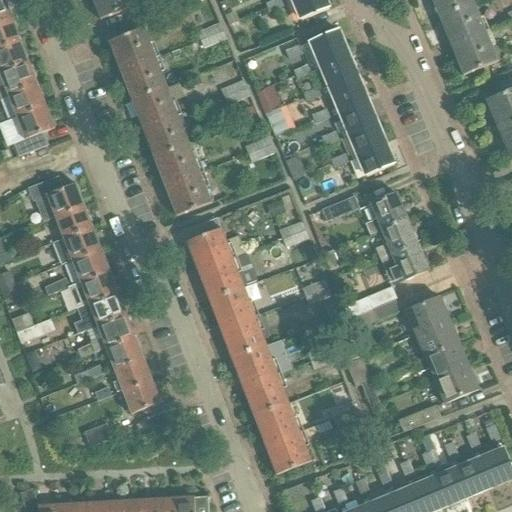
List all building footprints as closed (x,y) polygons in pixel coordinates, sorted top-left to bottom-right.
[(5,0),(3,0),(0,1),(0,26),(13,21),(5,0)] [(132,0),(91,0),(99,20),(135,6),(132,0)] [(284,8),(281,0),(276,0),(266,4),(270,14),(284,8)] [(324,0),(288,0),(284,2),(286,6),(292,4),(300,22),(328,10),(324,0)] [(470,0),(429,0),(437,18),(472,4),(470,0)] [(472,4),(437,18),(462,77),(497,62),(472,4)] [(269,15),(267,10),(259,13),(261,19),(269,15)] [(13,21),(0,26),(0,50),(22,42),(13,21)] [(209,29),(212,37),(213,37),(224,33),(221,24),(209,29)] [(130,100),(166,87),(143,28),(108,42),(130,100)] [(201,42),(212,37),(209,29),(198,34),(201,42)] [(319,66),(347,54),(338,32),(303,47),(305,51),(311,48),(319,66)] [(224,33),(213,37),(216,46),(227,41),(224,33)] [(212,37),(201,42),(204,50),(216,46),(213,37),(212,37)] [(22,42),(0,50),(0,72),(1,75),(30,64),(22,42)] [(304,55),(300,46),(286,53),(290,62),(304,55)] [(356,77),(347,54),(319,66),(312,69),(314,73),(321,71),(328,88),(356,77)] [(30,64),(1,75),(6,88),(0,89),(0,100),(10,97),(39,86),(30,64)] [(312,75),(308,66),(294,72),(298,81),(312,75)] [(366,99),(356,77),(328,88),(322,91),(324,95),(330,93),(338,111),(366,99)] [(236,94),(247,89),(244,81),(233,86),(236,94)] [(18,119),(47,108),(39,86),(10,97),(10,98),(18,119)] [(225,99),(236,94),(233,86),(221,91),(225,99)] [(152,158),(188,144),(166,87),(130,100),(152,158)] [(318,88),(304,94),(307,103),(322,97),(318,88)] [(247,89),(236,94),(240,103),(251,98),(247,89)] [(266,115),(275,112),(267,90),(256,94),(265,116),(267,116),(266,115)] [(498,133),(511,127),(511,92),(485,103),(498,133)] [(236,94),(225,99),(228,108),(240,103),(236,94)] [(375,121),(366,99),(338,111),(331,113),(333,118),(339,115),(347,133),(375,121)] [(295,130),(287,107),(275,112),(266,115),(267,116),(275,138),(295,130)] [(47,108),(18,119),(27,141),(15,145),(20,158),(49,147),(45,134),(56,130),(47,108)] [(331,120),(327,110),(312,116),(316,126),(331,120)] [(385,143),(375,121),(347,133),(341,136),(342,140),(349,137),(356,155),(385,143)] [(511,127),(498,133),(510,163),(511,161),(511,127)] [(337,133),(322,139),(326,148),(340,142),(337,133)] [(257,143),(260,152),(272,147),(268,139),(257,143)] [(260,152),(257,143),(245,148),(249,156),(260,152)] [(385,143),(356,155),(350,158),(352,162),(358,160),(366,178),(394,166),(385,143)] [(188,144),(152,158),(175,217),(211,203),(188,144)] [(272,147),(260,152),(264,160),(275,155),(272,147)] [(264,160),(260,152),(249,156),(252,165),(264,160)] [(345,155),(331,161),(335,170),(349,164),(345,155)] [(307,177),(299,157),(286,163),(294,182),(307,177)] [(44,223),(55,219),(82,208),(74,187),(60,192),(56,180),(29,190),(34,203),(36,202),(44,223)] [(370,205),(375,219),(367,222),(372,233),(380,230),(406,220),(396,195),(370,205)] [(328,223),(360,210),(355,198),(323,211),(328,223)] [(283,202),(267,208),(271,219),(287,213),(283,202)] [(82,208),(55,219),(64,240),(91,230),(82,208)] [(204,235),(185,243),(208,301),(242,287),(215,218),(200,224),(204,235)] [(380,230),(385,244),(377,247),(382,259),(415,245),(406,220),(380,230)] [(303,223),(291,228),(295,236),(306,232),(303,223)] [(283,241),(295,236),(291,228),(280,232),(283,241)] [(91,230),(64,240),(53,245),(61,267),(73,263),(100,253),(91,230)] [(306,232),(295,236),(298,245),(309,240),(306,232)] [(298,245),(295,236),(283,241),(286,249),(298,245)] [(330,239),(319,243),(324,253),(338,247),(330,239)] [(0,265),(13,260),(11,252),(6,254),(1,240),(0,240),(0,265)] [(425,271),(415,245),(382,259),(392,283),(399,280),(425,271)] [(324,256),(330,272),(340,268),(334,252),(324,256)] [(73,263),(81,285),(108,274),(100,253),(73,263)] [(0,277),(0,289),(0,290),(15,284),(11,273),(0,277)] [(108,274),(81,285),(71,288),(69,290),(77,311),(81,310),(117,296),(108,274)] [(49,297),(69,290),(71,288),(67,279),(45,289),(49,297)] [(314,285),(318,294),(329,289),(326,281),(314,285)] [(0,290),(5,302),(20,296),(15,284),(0,290)] [(306,298),(318,294),(314,285),(303,290),(306,298)] [(254,319),(242,287),(208,301),(230,358),(264,345),(254,319)] [(349,320),(397,300),(393,288),(344,308),(349,320)] [(333,298),(329,289),(318,294),(321,302),(333,298)] [(309,307),(321,302),(318,294),(306,298),(309,307)] [(78,336),(98,329),(125,318),(117,296),(81,310),(85,322),(74,326),(78,336)] [(415,337),(450,322),(440,299),(405,314),(415,337)] [(398,300),(397,300),(349,320),(350,324),(357,322),(360,330),(401,313),(396,301),(398,300)] [(13,322),(17,333),(34,327),(29,315),(13,322)] [(98,329),(103,341),(92,345),(92,346),(79,352),(82,359),(133,339),(125,318),(98,329)] [(450,322),(415,337),(424,359),(459,344),(450,322)] [(34,327),(17,333),(21,344),(38,338),(34,327)] [(142,362),(133,339),(82,359),(82,360),(95,355),(98,363),(102,361),(102,359),(109,357),(115,372),(142,362)] [(345,347),(351,362),(366,357),(360,341),(345,347)] [(459,344),(424,359),(416,362),(420,373),(428,369),(434,383),(469,368),(459,344)] [(252,416),(287,402),(264,345),(230,358),(252,416)] [(334,354),(331,345),(319,349),(323,358),(334,354)] [(319,349),(308,354),(311,362),(323,358),(319,349)] [(38,358),(36,352),(26,356),(28,361),(38,358)] [(338,362),(334,354),(323,358),(326,367),(338,362)] [(311,362),(314,371),(326,367),(323,358),(311,362)] [(355,388),(371,381),(363,359),(347,365),(355,388)] [(123,394),(150,384),(142,362),(115,372),(123,394)] [(78,386),(104,376),(101,367),(87,373),(87,372),(75,377),(78,386)] [(469,368),(434,383),(443,406),(479,391),(469,368)] [(371,381),(355,388),(356,389),(362,386),(371,409),(380,406),(371,381)] [(132,416),(159,406),(150,384),(123,394),(132,416)] [(99,403),(112,397),(109,388),(95,394),(99,403)] [(276,477),(311,464),(287,402),(252,416),(276,477)] [(357,412),(353,403),(342,408),(345,416),(357,412)] [(404,434),(442,419),(437,407),(399,422),(404,434)] [(330,412),(333,421),(345,416),(342,408),(330,412)] [(348,425),(360,420),(357,412),(345,416),(348,425)] [(348,425),(345,416),(333,421),(337,429),(348,425)] [(91,450),(113,440),(107,425),(85,434),(91,450)] [(492,444),(501,441),(495,426),(487,430),(492,444)] [(476,434),(467,438),(472,453),(482,449),(476,434)] [(445,447),(450,462),(460,458),(454,444),(445,447)] [(482,461),(494,489),(511,480),(511,469),(502,445),(498,447),(500,453),(482,461)] [(428,471),(437,467),(432,453),(423,456),(428,471)] [(482,461),(479,454),(475,456),(478,462),(460,470),(471,498),(494,489),(482,461)] [(410,462),(400,466),(406,480),(415,476),(410,462)] [(471,498),(460,470),(457,464),(453,465),(455,472),(437,479),(449,507),(471,498)] [(384,489),(393,486),(388,471),(378,475),(384,489)] [(436,511),(449,507),(437,479),(435,473),(430,475),(433,481),(415,489),(424,511),(436,511)] [(371,495),(365,480),(360,482),(356,484),(355,484),(362,499),(371,495)] [(424,511),(415,489),(412,482),(408,484),(410,490),(392,498),(398,511),(424,511)] [(343,490),(334,493),(339,508),(349,504),(343,490)] [(22,500),(24,504),(36,499),(33,491),(21,495),(22,500)] [(370,507),(371,511),(398,511),(392,498),(390,491),(385,493),(388,500),(370,507)] [(27,511),(39,508),(36,499),(24,504),(26,511),(27,511)] [(209,511),(209,499),(195,500),(195,499),(174,500),(174,511),(209,511)] [(326,511),(321,499),(312,502),(315,511),(326,511)] [(174,511),(174,500),(157,501),(157,511),(174,511)] [(157,511),(157,501),(139,502),(139,511),(157,511)] [(358,511),(371,511),(370,507),(367,501),(363,502),(366,509),(358,511)] [(139,511),(139,502),(122,503),(122,511),(139,511)] [(122,511),(122,503),(105,504),(105,511),(122,511)]
